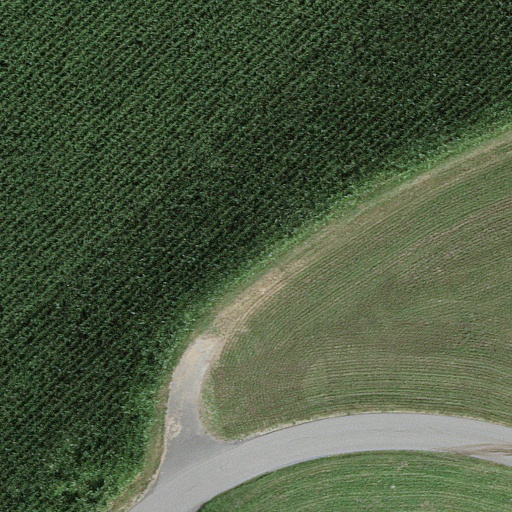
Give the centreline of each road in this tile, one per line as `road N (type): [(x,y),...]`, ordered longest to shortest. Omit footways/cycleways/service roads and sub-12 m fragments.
road 1 (track): [(511,155),(359,232),(238,319),(201,367),(185,432),(189,497)]
road 2 (unclassified): [(173,511),(189,497),(307,447),(429,439),(511,453)]
